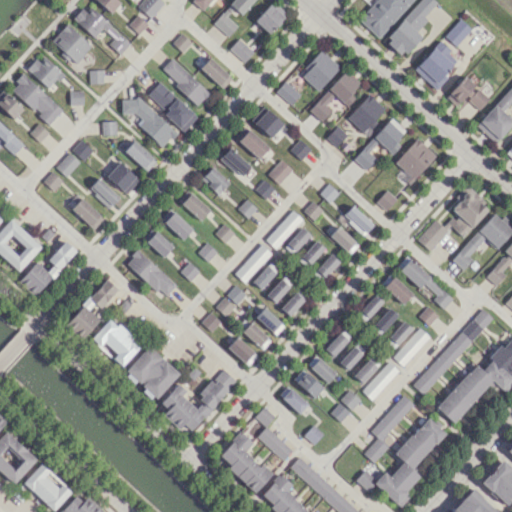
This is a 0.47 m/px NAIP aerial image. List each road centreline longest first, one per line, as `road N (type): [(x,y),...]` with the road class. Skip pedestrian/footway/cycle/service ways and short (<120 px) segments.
road 1 (residential): [(37,321),(325,0)]
road 2 (residential): [(188,461),(468,151)]
road 3 (residential): [(243,511),(0,287)]
road 4 (residential): [(303,0),(511,191)]
road 5 (residential): [(0,395),(125,511)]
road 6 (residential): [(416,511),(511,407)]
